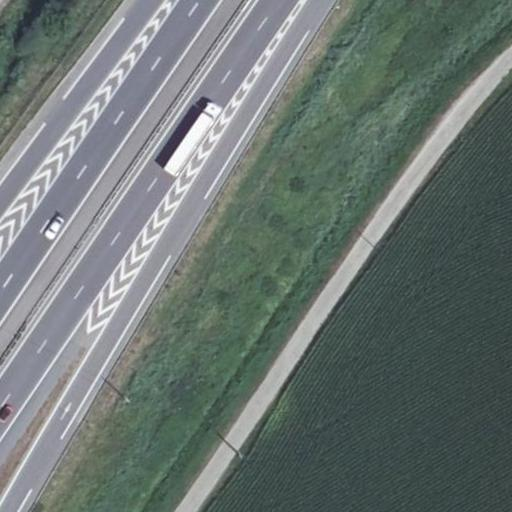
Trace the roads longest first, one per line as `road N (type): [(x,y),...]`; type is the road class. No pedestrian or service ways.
road 1 (motorway): [(9,511),(307,0)]
road 2 (unclassified): [(187,511),(511,54)]
road 3 (motorway): [(0,408),(279,0)]
road 4 (motorway): [(200,0),(0,295)]
road 5 (motorway): [(152,0),(0,202)]
